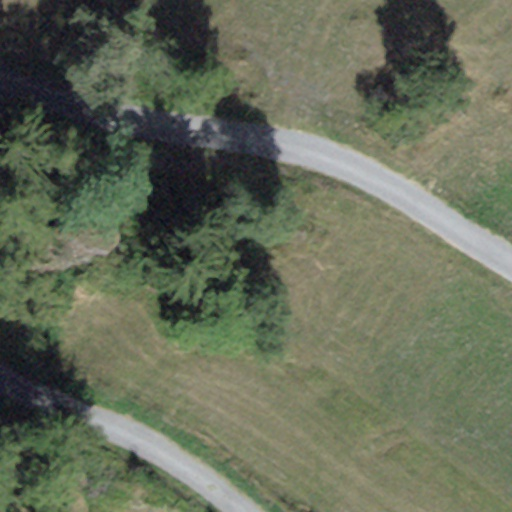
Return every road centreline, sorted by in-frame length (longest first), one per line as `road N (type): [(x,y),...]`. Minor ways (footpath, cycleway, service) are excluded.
road 1 (track): [(511,257),(362,163),(300,146),(146,127),(0,79)]
road 2 (track): [(232,511),(202,485),(0,387)]
